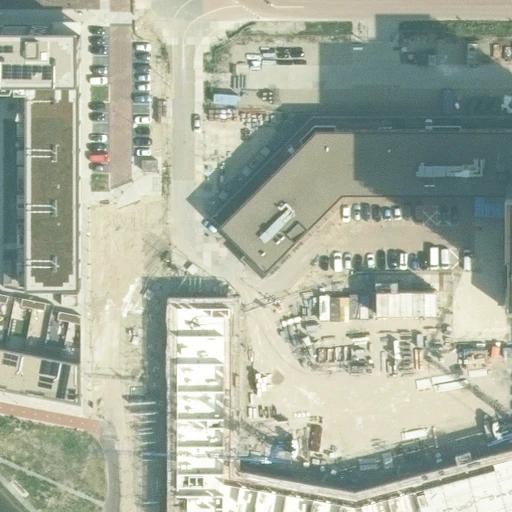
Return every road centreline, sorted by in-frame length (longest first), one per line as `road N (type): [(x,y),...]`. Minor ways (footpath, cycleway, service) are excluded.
road 1 (residential): [(120,0),(130,437)]
road 2 (unknown): [(465,226),(457,178),(335,178),(316,185),(177,302)]
road 3 (unknown): [(494,351),(510,398),(500,416),(478,427),(339,433),(304,424),(281,406)]
road 4 (residential): [(511,9),(263,0)]
road 5 (unknown): [(281,406),(325,371),(357,358),(494,351)]
road 6 (unknown): [(465,226),(377,226),(349,256),(351,279)]
road 7 (unknown): [(351,279),(314,296),(237,363)]
road 8 (unknown): [(481,297),(369,292),(351,279)]
